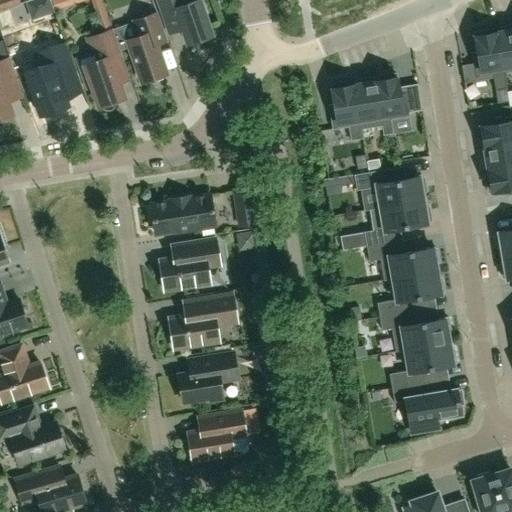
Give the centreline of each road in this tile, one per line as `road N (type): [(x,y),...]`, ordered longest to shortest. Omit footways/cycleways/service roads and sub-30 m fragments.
road 1 (residential): [(428,7),(496,438)]
road 2 (unclassified): [(335,511),(279,164),(222,112)]
road 3 (residential): [(8,174),(118,511)]
road 4 (residential): [(113,156),(169,500)]
road 5 (residential): [(428,7),(303,54),(259,51)]
road 6 (residential): [(113,156),(188,141),(222,112)]
